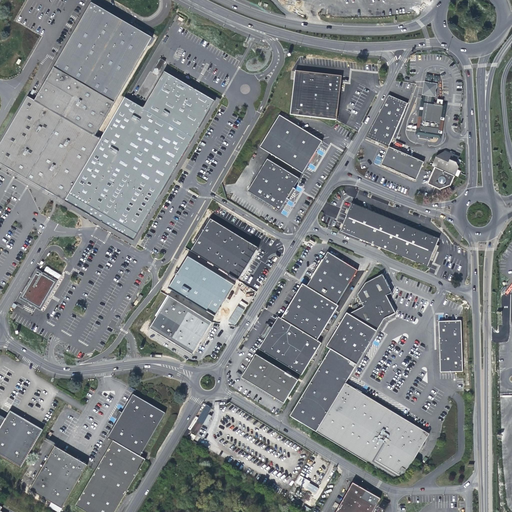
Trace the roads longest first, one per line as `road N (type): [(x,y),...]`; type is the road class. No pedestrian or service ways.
road 1 (unclassified): [(278,424),(394,490),(466,488),(482,473)]
road 2 (secondary): [(439,5),(420,24),(379,31),(280,21),(225,0)]
road 3 (unclassified): [(1,337),(61,370),(149,363),(197,377)]
road 4 (unclassified): [(278,424),(374,256)]
road 5 (unclassified): [(214,373),(294,242)]
road 6 (secondary): [(458,47),(472,137),(466,195)]
road 7 (secondary): [(196,0),(268,30),(330,43)]
road 8 (unclassified): [(202,393),(128,511)]
